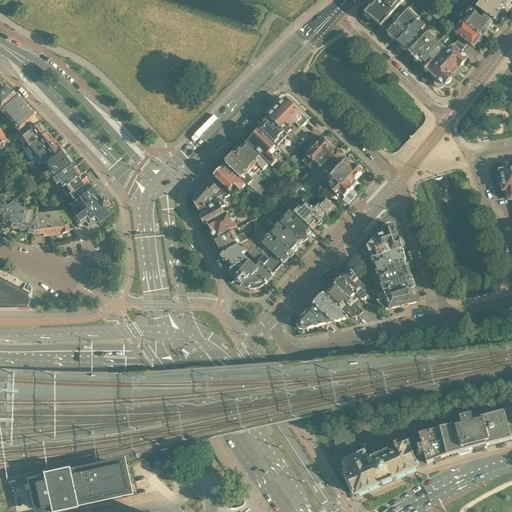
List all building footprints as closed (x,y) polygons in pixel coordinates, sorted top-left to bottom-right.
[(371,7),(365,15),(381,28),(404,0),(408,0),(410,1),(410,0),(377,0),(375,3),(376,3),(372,8),(371,7)] [(488,0),(476,0),(473,5),(494,21),(497,20),(499,17),(499,14),(502,10),(488,0)] [(488,0),(502,10),(504,7),(507,6),(510,2),(509,0),(488,0)] [(440,8),(432,16),(437,21),(445,13),(440,8)] [(461,22),(482,37),(483,37),(485,36),(487,32),(487,31),(487,30),(492,23),(485,17),(479,13),(478,14),(470,8),(466,14),(468,16),(463,22),(462,21),(461,22)] [(386,33),(397,42),(418,19),(408,10),(386,33)] [(419,20),(418,19),(397,42),(401,46),(401,49),(403,51),(406,51),(407,52),(421,38),(417,35),(425,26),(422,24),(426,19),(422,16),(419,20)] [(482,37),(461,22),(453,33),(462,40),(471,46),(474,48),(477,44),(478,44),(479,43),(480,43),(481,42),(481,41),(481,40),(482,39),(481,38),(482,37)] [(431,34),(434,33),(437,30),(437,27),(435,25),(428,33),(430,35),(431,34)] [(418,63),(438,42),(431,36),(430,35),(428,33),(408,54),(413,58),(413,59),(413,60),(413,61),(414,61),(414,62),(415,62),(416,63),(417,63),(418,63)] [(438,42),(418,63),(423,67),(423,69),(424,70),(424,71),(425,72),(426,72),(427,72),(428,72),(428,73),(448,51),(442,46),(448,40),(447,37),(445,35),(438,42)] [(467,51),(471,46),(462,40),(461,41),(460,40),(454,46),(453,46),(448,51),(428,73),(429,73),(436,80),(436,81),(435,81),(435,82),(435,83),(435,84),(435,85),(435,86),(436,87),(436,88),(437,88),(438,89),(439,89),(440,89),(441,89),(442,88),(443,87),(446,85),(447,85),(448,84),(449,83),(450,83),(450,82),(451,81),(451,80),(451,79),(457,73),(456,72),(468,60),(460,53),(464,49),(467,51)] [(0,109),(15,96),(11,91),(9,92),(4,86),(0,89),(0,109)] [(16,95),(15,96),(0,109),(0,111),(3,115),(0,116),(7,123),(25,107),(19,100),(19,99),(16,95)] [(269,118),(270,119),(288,136),(294,143),(298,139),(293,134),(290,134),(290,135),(288,133),(291,130),(290,128),(295,123),(301,128),(308,121),(288,102),(284,102),(269,118)] [(31,113),(25,107),(7,123),(12,129),(14,128),(18,132),(35,117),(31,113)] [(278,147),(288,136),(270,119),(269,120),(267,120),(264,123),(264,125),(260,129),(260,128),(259,129),(278,147)] [(27,149),(45,135),(42,131),(44,130),(40,123),(21,138),(19,139),(24,145),(22,147),(25,151),(27,149)] [(248,143),(272,167),(273,166),(275,164),(278,161),(275,159),(281,153),(276,148),(259,131),(256,131),(251,136),(251,139),(252,140),(248,143)] [(48,133),(45,135),(27,149),(25,151),(23,152),(29,160),(32,158),(53,144),(55,142),(48,133)] [(300,181),(296,186),(291,191),(294,194),(299,189),(300,189),(304,184),(306,182),(313,175),(314,174),(336,151),(331,146),(331,145),(331,144),(330,143),(330,142),(329,141),(328,140),(327,140),(326,139),(324,139),(324,138),(323,139),(323,140),(316,147),(308,156),(307,156),(306,157),(307,157),(306,158),(302,162),(303,162),(308,167),(308,168),(308,167),(310,169),(307,173),(300,181)] [(53,144),(32,158),(29,160),(29,161),(27,162),(31,167),(30,170),(25,174),(27,178),(40,169),(62,153),(61,153),(58,149),(60,148),(56,141),(55,142),(53,144)] [(268,166),(262,160),(247,145),(243,148),(242,147),(239,148),(236,151),(236,154),(256,174),(261,169),(263,171),(268,166)] [(336,151),(314,174),(316,174),(320,178),(320,179),(321,179),(322,181),(320,183),(314,190),(312,192),(315,195),(317,193),(322,188),(346,161),(347,161),(343,158),(343,157),(343,155),(342,154),(341,153),(340,152),(339,151),(338,151),(337,151),(336,151)] [(62,153),(40,169),(44,174),(41,176),(45,182),(70,164),(67,161),(68,160),(68,157),(65,153),(62,153)] [(258,176),(256,174),(236,154),(233,155),(230,158),(230,161),(226,164),(243,181),(242,181),(248,187),(249,186),(259,196),(265,191),(254,180),(258,176)] [(301,162),(294,155),(290,159),(297,166),(301,162)] [(354,168),(346,161),(322,188),(325,190),(327,187),(332,191),(342,201),(343,201),(347,204),(356,194),(352,191),(358,185),(359,185),(358,184),(359,184),(358,183),(358,184),(355,181),(362,174),(362,172),(358,168),(354,168)] [(275,164),(273,166),(274,168),(273,169),(278,173),(282,169),(279,166),(276,166),(275,164)] [(61,190),(80,176),(81,173),(78,169),(75,169),(74,169),(75,168),(72,165),(51,180),(55,186),(59,191),(61,190)] [(214,177),(221,183),(230,192),(232,194),(233,195),(238,190),(240,192),(241,191),(243,194),(248,189),(225,166),(221,170),(218,170),(214,174),(214,177)] [(511,168),(511,169),(505,170),(504,170),(503,170),(502,170),(501,170),(500,171),(499,172),(499,173),(499,174),(499,175),(499,176),(500,176),(500,177),(501,177),(504,191),(507,191),(508,200),(511,201),(511,200),(511,168)] [(81,176),(80,176),(61,190),(66,198),(68,196),(72,202),(76,198),(89,189),(90,189),(86,184),(87,183),(87,181),(85,177),(82,176),(81,177),(81,176)] [(230,192),(221,183),(217,187),(211,181),(205,187),(204,187),(192,199),(198,211),(212,204),(211,203),(213,200),(212,199),(219,191),(222,194),(224,198),(232,194),(230,192)] [(72,212),(68,214),(70,218),(66,221),(69,224),(103,199),(102,199),(94,188),(90,191),(89,189),(76,198),(78,200),(75,201),(69,206),(72,212)] [(0,216),(5,213),(7,211),(5,209),(12,204),(5,194),(0,197),(0,216)] [(319,202),(312,210),(322,220),(325,216),(327,218),(336,207),(326,198),(325,198),(324,197),(319,202)] [(107,206),(103,199),(69,224),(73,229),(77,227),(78,228),(85,223),(88,227),(97,221),(99,224),(107,218),(106,217),(108,215),(109,211),(107,208),(107,206)] [(229,212),(222,200),(219,203),(201,212),(203,216),(202,216),(202,218),(205,224),(207,224),(229,212)] [(288,210),(290,212),(291,213),(293,212),(294,213),(294,214),(312,231),(317,226),(319,225),(322,223),(322,220),(312,210),(307,205),(303,201),(294,210),(291,207),(288,210)] [(6,214),(0,218),(0,224),(12,230),(13,230),(19,231),(19,232),(22,210),(23,210),(23,207),(17,206),(15,208),(12,204),(5,209),(7,211),(5,213),(6,214)] [(290,212),(288,214),(287,213),(281,207),(279,209),(285,214),(281,219),(284,222),(282,224),(302,243),(304,242),(307,239),(307,236),(311,232),(298,220),(297,218),(291,213),(290,212)] [(34,216),(35,216),(35,210),(30,209),(30,211),(23,210),(22,210),(19,232),(20,232),(21,233),(25,234),(28,233),(31,233),(32,235),(34,216)] [(216,236),(218,238),(238,228),(234,221),(235,220),(235,217),(232,210),(229,212),(207,224),(208,224),(212,232),(211,234),(212,236),(214,237),(216,236)] [(60,213),(47,215),(50,236),(57,236),(58,234),(60,234),(62,235),(66,234),(67,232),(73,230),(73,229),(64,217),(60,213)] [(301,243),(302,243),(282,224),(280,223),(270,213),(268,215),(274,221),(273,223),(277,227),(275,228),(277,230),(272,234),(292,253),(295,253),(298,249),(298,246),(301,243)] [(43,237),(50,236),(47,215),(35,216),(34,216),(32,235),(32,236),(35,237),(38,236),(41,235),(43,237)] [(224,254),(240,245),(254,237),(257,218),(246,224),(246,225),(238,229),(241,236),(238,238),(234,232),(215,242),(215,243),(216,243),(220,251),(220,252),(222,251),(224,254)] [(288,257),(292,253),(272,234),(263,226),(261,228),(266,233),(269,235),(266,239),(261,243),(282,263),(285,263),(288,259),(288,257)] [(362,250),(363,253),(365,252),(366,254),(369,253),(370,254),(370,253),(372,259),(372,260),(399,251),(402,250),(394,227),(390,226),(386,228),(384,231),(384,233),(376,237),(377,239),(373,240),(374,241),(370,245),(367,245),(362,250)] [(282,263),(261,243),(261,244),(254,237),(240,245),(273,276),(273,275),(283,265),(282,263)] [(266,284),(273,276),(240,245),(224,254),(222,255),(226,264),(227,263),(231,270),(236,281),(237,282),(239,284),(240,285),(241,286),(242,286),(243,287),(244,288),(245,288),(246,289),(247,289),(249,289),(250,289),(251,289),(253,289),(254,289),(255,289),(257,289),(259,288),(261,287),(262,286),(263,286),(265,285),(266,284)] [(401,255),(399,251),(372,260),(372,259),(366,261),(367,263),(372,262),(374,267),(375,267),(376,272),(376,273),(404,264),(404,263),(405,261),(403,256),(401,255)] [(405,268),(404,264),(376,273),(376,272),(370,274),(371,277),(377,275),(379,280),(381,285),(409,277),(409,276),(410,274),(408,269),(405,268)] [(335,282),(335,285),(355,304),(359,299),(362,301),(365,301),(367,299),(368,300),(370,298),(366,295),(362,291),(354,284),(355,282),(358,280),(352,273),(349,277),(346,274),(345,274),(344,275),(343,275),(343,276),(342,276),(342,277),(341,278),(341,279),(338,279),(335,282)] [(410,282),(409,277),(381,285),(383,292),(385,292),(387,298),(413,291),(413,290),(414,288),(413,283),(410,282)] [(0,310),(22,310),(23,310),(24,309),(25,309),(25,308),(26,307),(27,306),(27,305),(27,304),(27,303),(27,302),(27,301),(26,300),(26,299),(27,297),(27,296),(0,281),(0,310)] [(355,304),(335,285),(331,290),(331,291),(331,290),(328,290),(326,293),(326,296),(325,296),(345,314),(346,313),(352,318),(359,317),(364,312),(355,304)] [(387,298),(377,301),(385,310),(419,302),(415,289),(413,290),(413,291),(387,298)] [(314,305),(333,322),(348,319),(349,318),(345,314),(325,296),(324,295),(314,305)] [(303,330),(333,322),(314,305),(298,322),(298,323),(298,324),(297,325),(297,326),(298,327),(299,329),(301,330),(302,330),(303,330)] [(486,446),(511,440),(505,413),(494,416),(493,411),(460,419),(462,424),(420,435),(420,434),(414,435),(418,447),(421,455),(424,454),(427,463),(427,464),(448,456),(448,457),(486,446)] [(336,457),(342,475),(345,473),(355,496),(419,468),(408,443),(398,448),(397,445),(395,446),(396,449),(385,453),(383,450),(381,449),(366,456),(365,453),(345,461),(344,455),(355,451),(353,431),(334,434),(336,457)] [(41,475),(42,476),(43,482),(32,485),(38,511),(49,508),(49,511),(65,511),(76,510),(75,502),(124,492),(118,465),(69,476),(68,473),(67,469),(41,475)] [(242,511),(239,508),(236,508),(235,509),(234,509),(233,509),(231,508),(230,508),(229,508),(227,507),(226,505),(224,504),(224,503),(223,502),(223,501),(213,473),(166,484),(157,486),(161,504),(195,511),(242,511)]
